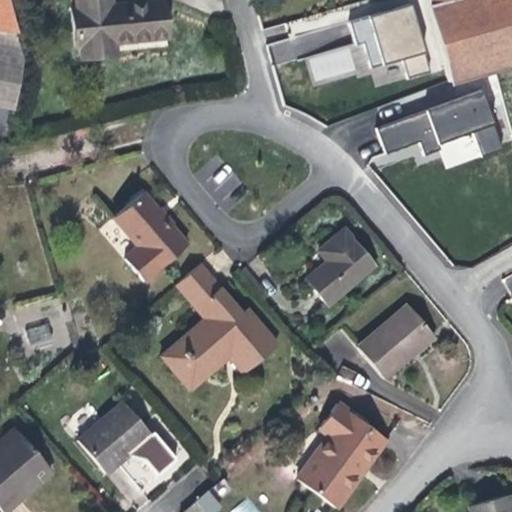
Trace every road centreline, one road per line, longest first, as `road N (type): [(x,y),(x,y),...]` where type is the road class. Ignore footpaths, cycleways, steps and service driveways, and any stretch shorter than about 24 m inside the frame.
road 1 (residential): [(272,116),(195,114),(136,129),(237,245),(335,170)]
road 2 (residential): [(456,425),(480,337),(335,170)]
road 3 (residential): [(272,116),(236,0)]
